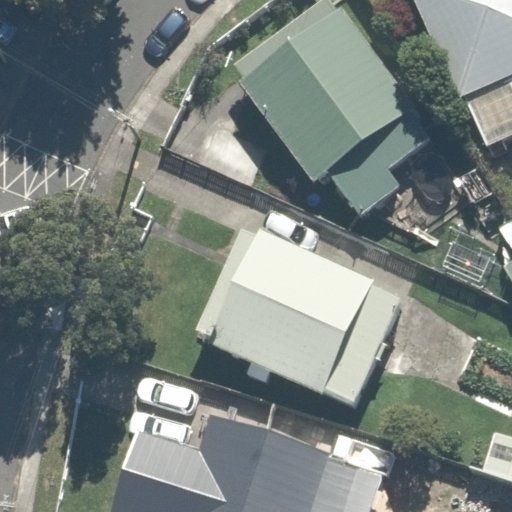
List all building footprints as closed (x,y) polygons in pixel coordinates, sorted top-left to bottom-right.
[(511,0),(421,0),(496,174),(511,167),(511,0)] [(279,64),(244,88),(325,206),(345,192),(373,234),(417,204),(391,165),(436,134),(362,26),(317,56),(301,34),(272,53),(279,64)] [(421,317),(257,248),(211,358),(375,427),(421,317)] [(159,445),(138,511),(386,511),(394,487),(226,436),(218,463),(159,445)] [(511,511),(511,445),(493,439),(468,511),(511,511)]
